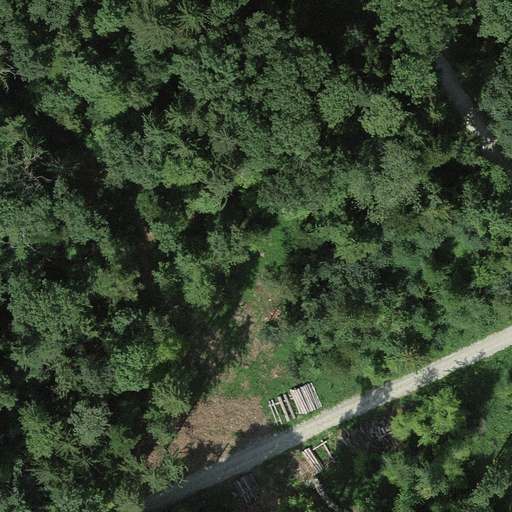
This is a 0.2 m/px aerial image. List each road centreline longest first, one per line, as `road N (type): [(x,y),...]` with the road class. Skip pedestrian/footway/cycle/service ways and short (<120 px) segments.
road 1 (track): [(147,511),(511,338)]
road 2 (track): [(393,0),(511,184)]
